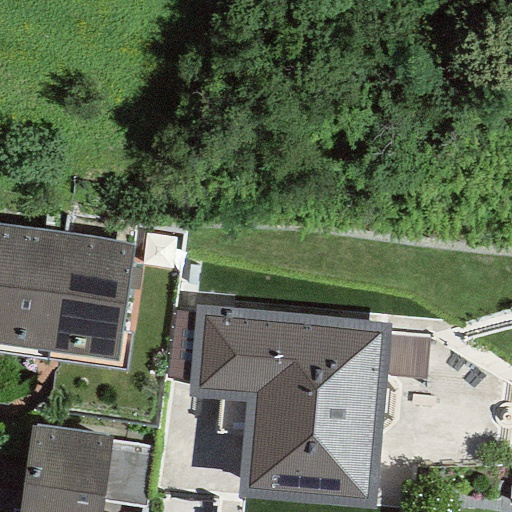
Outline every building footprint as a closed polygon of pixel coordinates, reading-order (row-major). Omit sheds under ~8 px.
[(0,344),(45,350),(62,232),(0,223),(0,344)] [(62,232),(45,350),(115,360),(131,242),(62,232)] [(389,324),(195,307),(195,313),(188,385),(187,398),(244,403),(235,499),(373,511),(389,324)] [(188,385),(195,313),(172,310),(166,378),(188,385)] [(111,438),(29,426),(17,511),(100,511),(102,502),(111,441),(111,438)] [(153,448),(111,441),(102,502),(145,508),(153,448)]
